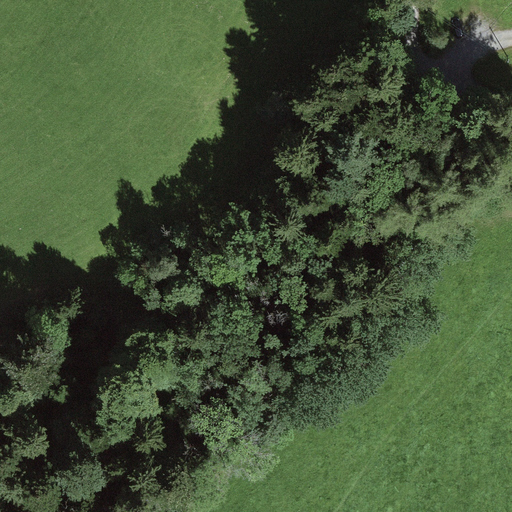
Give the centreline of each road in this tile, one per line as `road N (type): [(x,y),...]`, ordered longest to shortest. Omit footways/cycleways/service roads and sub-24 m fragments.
road 1 (track): [(511,292),(311,511)]
road 2 (track): [(415,0),(420,46),(511,103)]
